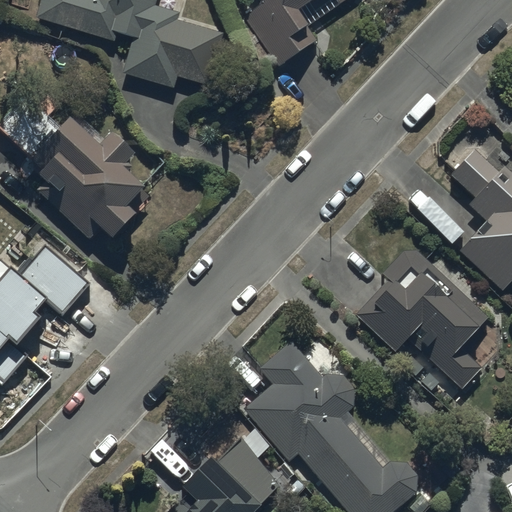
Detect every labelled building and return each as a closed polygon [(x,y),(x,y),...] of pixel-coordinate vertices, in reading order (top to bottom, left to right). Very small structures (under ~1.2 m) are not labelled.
[(157,0),(44,0),(40,15),(116,36),(118,29),(135,34),(125,70),(178,85),(196,21),(178,17),(180,9),(157,2),(157,0)] [(262,0),(243,14),(278,64),(321,33),(313,22),(344,0),(262,0)] [(41,146),(33,154),(43,164),(39,169),(48,178),(39,188),(91,237),(104,223),(114,232),(139,206),(131,199),(149,179),(128,159),(139,148),(115,126),(105,135),(74,110),(54,130),(51,128),(37,143),(41,146)] [(475,147),(451,172),(474,195),(470,200),(486,215),(458,244),(501,286),(511,274),(511,170),(505,163),(500,169),(475,147)] [(91,283),(47,242),(24,271),(14,262),(11,266),(1,258),(0,258),(0,375),(6,380),(30,353),(19,343),(46,314),(39,307),(48,297),(64,313),(91,283)] [(390,276),(356,312),(393,352),(410,336),(459,388),(482,366),(461,343),(487,319),(420,247),(403,248),(383,269),(390,276)] [(274,380),(244,404),(289,461),(300,453),(347,511),(385,511),(416,487),(418,474),(406,460),(392,458),(384,465),(339,418),(354,403),(353,383),(344,373),(322,373),(292,339),(261,366),(274,380)] [(248,511),(260,499),(208,452),(181,483),(185,487),(162,511),(248,511)]
